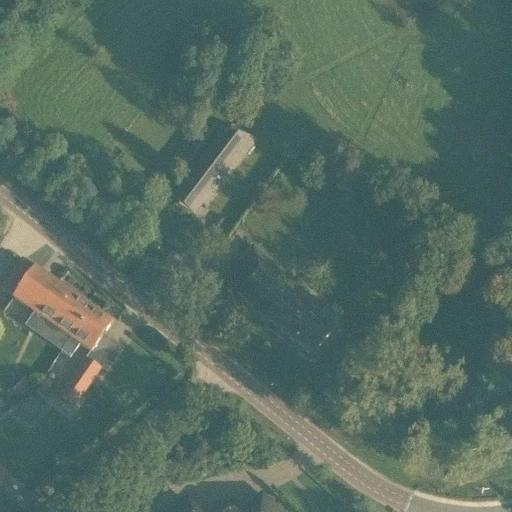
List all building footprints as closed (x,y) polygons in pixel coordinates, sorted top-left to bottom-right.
[(179,190),(171,200),(194,218),(201,207),(204,210),(246,155),(220,136),(179,190)] [(289,294),(296,284),(253,248),(222,285),(312,359),(334,333),(289,294)] [(21,261),(0,291),(69,342),(61,352),(70,358),(78,348),(90,356),(112,324),(21,261)] [(59,397),(74,407),(100,370),(85,359),(59,397)] [(22,379),(10,391),(17,398),(29,386),(22,379)] [(45,381),(35,393),(40,398),(50,385),(45,381)] [(377,421),(386,428),(393,419),(385,412),(377,421)] [(275,511),(260,498),(246,511),(240,511),(238,509),(236,508),(233,507),(231,506),(228,506),(226,506),(223,507),(222,507),(221,508),(219,509),(216,511),(195,511),(184,501),(174,511),(275,511)]
